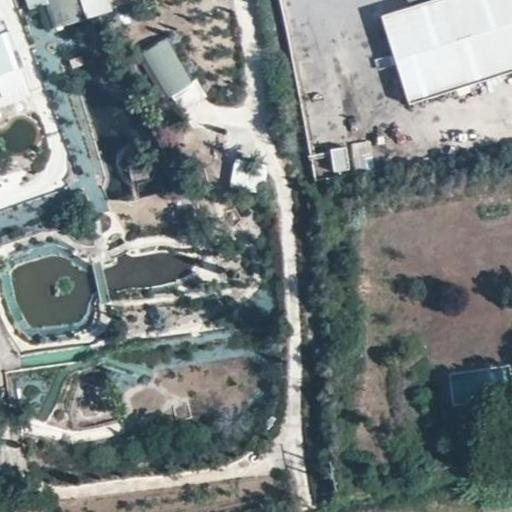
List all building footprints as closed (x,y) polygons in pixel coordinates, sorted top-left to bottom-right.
[(88,25),(79,0),(26,0),(31,15),(44,10),(52,37),(88,25)] [(511,0),(440,0),(380,19),(408,108),(511,74),(511,0)] [(4,33),(0,34),(0,105),(28,94),(4,33)] [(170,97),(197,81),(170,36),(143,52),(170,97)] [(331,174),(346,172),(343,149),(328,151),(331,174)] [(231,186),(263,194),(270,167),(238,159),(231,186)] [(93,221),(87,197),(76,200),(62,208),(66,222),(80,218),(82,224),(93,221)]
